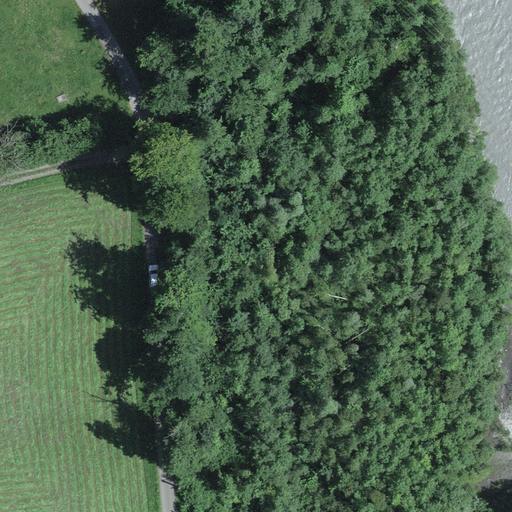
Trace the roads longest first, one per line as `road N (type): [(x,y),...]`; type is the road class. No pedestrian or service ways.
road 1 (unclassified): [(168,511),(140,130),(129,81),(82,0)]
road 2 (track): [(0,183),(143,150)]
